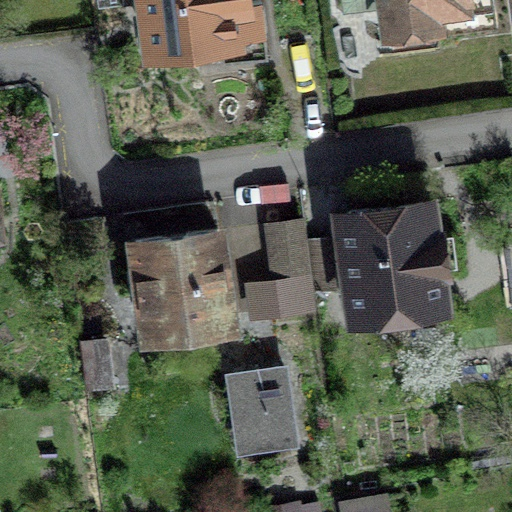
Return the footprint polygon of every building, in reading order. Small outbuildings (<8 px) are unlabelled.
[(137,0),(145,72),(270,59),(264,0),(137,0)] [(373,0),(379,50),(487,37),(482,0),(373,0)] [(461,317),(447,204),(335,218),(349,331),(461,317)] [(306,227),(269,232),(277,290),(260,293),(264,323),(320,315),(319,303),(332,301),(325,247),(309,249),(306,227)] [(231,233),(131,246),(146,354),(246,340),(231,233)] [(295,374),(231,382),(242,472),(307,464),(295,374)]
